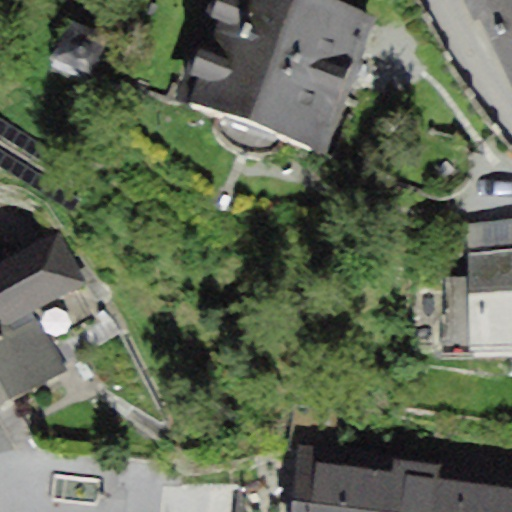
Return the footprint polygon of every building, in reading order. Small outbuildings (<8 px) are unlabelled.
[(214,0),(209,14),(216,16),(208,42),(201,38),(191,70),(198,72),(188,99),(219,108),(216,118),(220,132),(225,139),(231,143),(252,150),(265,149),(279,141),(284,134),(327,148),(376,13),(339,0),(214,0)] [(511,0),(475,0),(511,70),(511,0)] [(511,215),(464,221),(467,274),(443,274),(445,349),(511,345),(511,215)] [(0,398),(2,397),(60,364),(53,353),(28,309),(80,279),(55,234),(4,263),(0,255),(0,398)] [(295,492),(292,511),(511,511),(511,471),(301,443),(295,492)]
